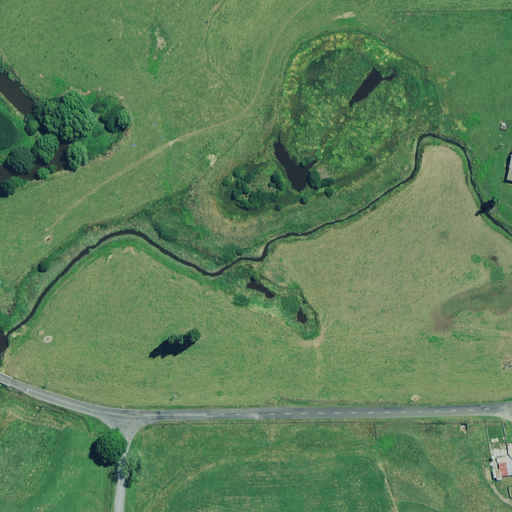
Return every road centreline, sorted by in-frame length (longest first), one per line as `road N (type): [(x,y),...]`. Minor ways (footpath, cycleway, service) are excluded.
road 1 (unclassified): [(511,406),(127,415)]
road 2 (unclassified): [(127,415),(0,377)]
